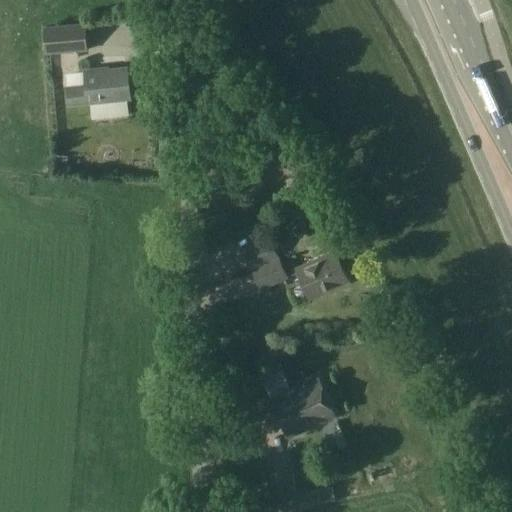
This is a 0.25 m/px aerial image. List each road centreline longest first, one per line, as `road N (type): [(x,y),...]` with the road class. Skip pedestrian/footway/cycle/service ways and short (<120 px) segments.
road 1 (unclassified): [(192,511),(172,0)]
road 2 (primary): [(410,0),(511,230)]
road 3 (primary): [(511,158),(443,0)]
